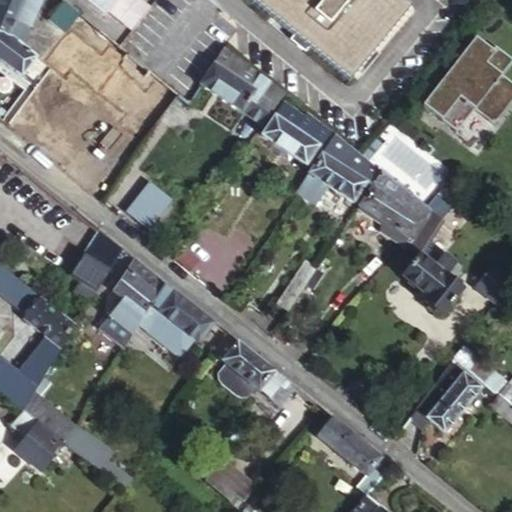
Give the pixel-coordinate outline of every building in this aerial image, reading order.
[(0,0),(0,34),(1,34),(20,46),(40,0),(0,0)] [(85,0),(103,14),(107,9),(114,0),(85,0)] [(134,0),(114,0),(107,9),(135,31),(151,13),(134,0)] [(247,0),(350,84),(410,11),(397,0),(247,0)] [(128,54),(122,48),(90,23),(64,2),(52,17),(66,29),(63,32),(114,72),(116,70),(128,54)] [(34,58),(20,46),(1,34),(0,35),(0,64),(20,78),(34,58)] [(491,54),(475,41),(422,110),(440,121),(456,132),(475,113),(492,125),(511,97),(511,86),(502,79),(511,65),(511,64),(494,48),(491,54)] [(222,50),(198,86),(218,99),(235,109),(258,125),(279,92),(237,60),(236,61),(222,50)] [(150,72),(128,54),(116,70),(137,87),(150,72)] [(137,87),(110,122),(106,126),(134,148),(176,93),(150,72),(137,87)] [(319,148),(330,132),(312,118),(281,99),(258,134),(302,164),(315,144),(319,148)] [(106,126),(110,122),(95,109),(50,165),(65,177),(106,126)] [(359,155),(330,132),(319,148),(304,171),(302,170),(289,191),(309,203),(322,184),(349,201),(361,183),(365,185),(376,169),(359,155)] [(403,191),(376,169),(365,185),(352,205),(383,226),(379,233),(385,237),(389,231),(405,241),(427,210),(403,191)] [(411,180),(403,191),(427,210),(440,220),(447,209),(411,180)] [(142,190),(136,198),(156,215),(163,207),(142,190)] [(141,233),(156,215),(136,198),(121,215),(141,233)] [(440,220),(427,210),(405,241),(401,247),(414,256),(418,249),(440,220)] [(389,231),(385,237),(401,248),(405,241),(389,231)] [(67,275),(93,293),(119,253),(96,234),(67,275)] [(418,249),(414,256),(431,268),(437,260),(453,273),(457,267),(440,255),(435,261),(418,249)] [(511,280),(511,278),(511,268),(493,254),(487,262),(491,265),(511,280)] [(431,268),(414,256),(399,276),(422,294),(418,301),(440,317),(461,291),(448,281),(453,273),(437,260),(431,268)] [(134,326),(160,285),(129,260),(106,291),(121,303),(107,322),(126,339),(134,326)] [(493,304),(511,280),(491,265),(473,289),(493,304)] [(278,318),(305,276),(293,268),(266,309),(278,318)] [(17,319),(56,352),(71,328),(0,269),(0,300),(19,316),(17,319)] [(160,285),(134,326),(173,357),(187,338),(193,344),(208,325),(160,285)] [(300,399),(223,336),(208,355),(285,418),(300,399)] [(507,382),(461,347),(451,361),(496,397),(511,409),(511,377),(507,382)] [(0,361),(0,398),(18,413),(29,396),(33,389),(0,361)] [(415,411),(414,410),(405,422),(418,432),(427,421),(442,432),(478,386),(451,365),(415,411)] [(29,396),(18,413),(24,418),(35,401),(29,396)] [(511,409),(496,397),(488,407),(511,425),(511,409)] [(24,418),(42,433),(51,440),(56,444),(69,428),(56,417),(35,401),(24,418)] [(42,433),(24,418),(18,413),(5,427),(20,439),(9,452),(32,472),(43,460),(57,445),(56,444),(51,440),(42,433)] [(359,496),(376,477),(367,470),(376,459),(328,420),(313,438),(361,477),(351,489),(359,496)] [(94,449),(69,428),(56,444),(57,445),(72,457),(81,465),(94,449)] [(59,473),(72,457),(57,445),(43,460),(59,473)] [(215,461),(197,484),(223,505),(230,497),(238,503),(249,488),(215,461)] [(345,511),(378,511),(359,496),(345,511)]
